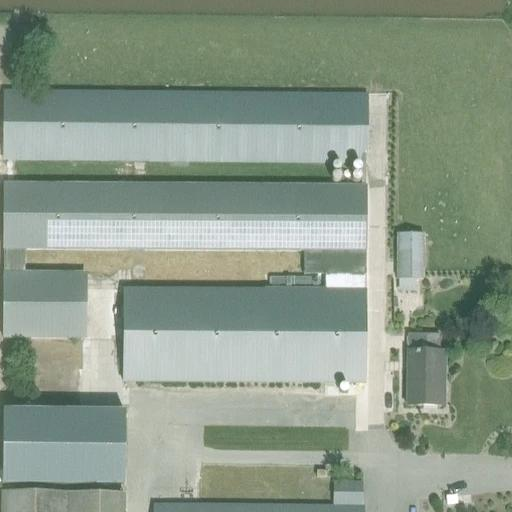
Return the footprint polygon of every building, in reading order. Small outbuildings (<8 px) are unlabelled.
[(366,95),(166,93),(3,91),(3,162),(366,165),(366,95)] [(2,337),(82,338),(82,274),(15,273),(15,250),(313,253),(313,275),(365,276),(365,188),(3,185),(2,337)] [(397,235),(396,280),(422,281),(422,235),(397,235)] [(365,276),(324,276),(324,288),(123,287),(122,382),(364,384),(365,276)] [(406,353),(406,407),(444,407),(444,353),(438,353),(438,336),(406,335),(406,353)] [(1,486),(123,487),(124,412),(43,411),(43,402),(24,401),(24,411),(2,411),(1,486)] [(332,508),(362,508),(362,483),(332,483),(332,508)] [(1,494),(0,511),(122,511),(123,495),(1,494)]
